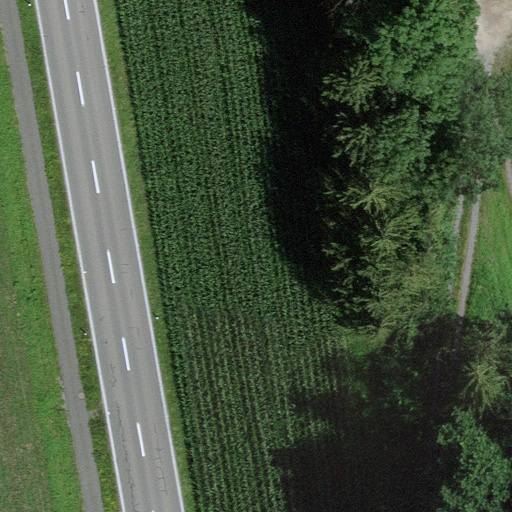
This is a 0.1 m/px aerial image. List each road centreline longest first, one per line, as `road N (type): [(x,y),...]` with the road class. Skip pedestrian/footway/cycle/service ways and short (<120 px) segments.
road 1 (track): [(463,0),(483,98),(439,293),(433,433),(441,511)]
road 2 (secondary): [(65,0),(152,511)]
